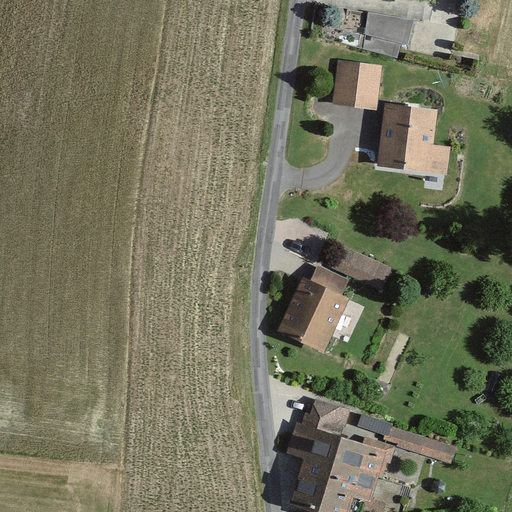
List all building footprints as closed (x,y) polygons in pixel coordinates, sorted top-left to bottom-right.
[(404,54),(409,15),(368,10),(364,49),(404,54)] [(375,67),(332,64),(329,105),(372,108),(375,67)] [(429,110),(373,105),(368,175),(447,181),(450,143),(426,141),(429,110)] [(391,263),(356,250),(347,273),(383,286),(391,263)] [(353,288),(312,268),(277,342),(318,361),(353,288)] [(360,408),(301,392),(283,454),(308,461),(295,508),(307,511),(348,511),(356,483),(380,490),(392,450),(351,438),(360,408)]
